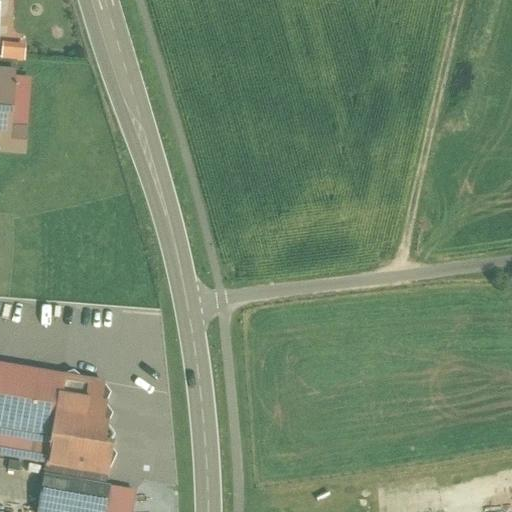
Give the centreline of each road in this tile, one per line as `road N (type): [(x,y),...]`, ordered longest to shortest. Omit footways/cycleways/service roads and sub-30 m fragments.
road 1 (unclassified): [(186,306),(511,261)]
road 2 (secondary): [(97,0),(169,226),(186,306)]
road 3 (track): [(459,0),(396,276)]
road 4 (secondary): [(186,306),(207,511)]
